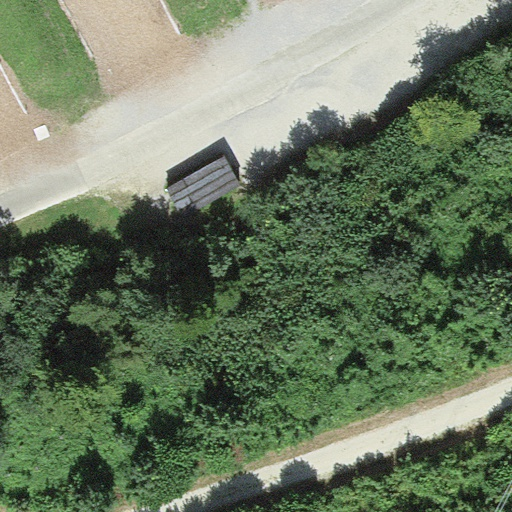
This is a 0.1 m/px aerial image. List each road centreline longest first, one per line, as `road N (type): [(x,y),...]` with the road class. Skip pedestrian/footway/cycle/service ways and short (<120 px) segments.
road 1 (track): [(0,217),(81,180),(400,0)]
road 2 (track): [(511,391),(166,511)]
